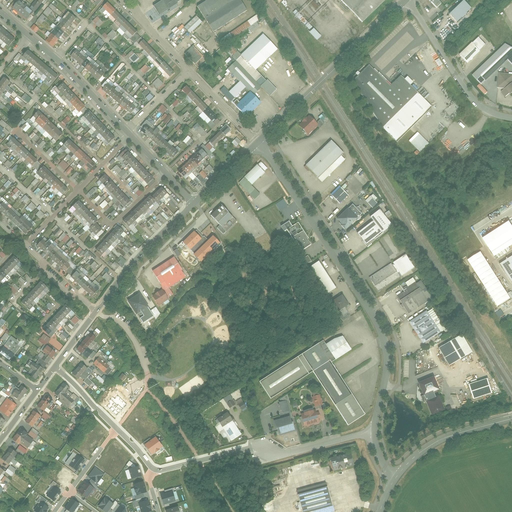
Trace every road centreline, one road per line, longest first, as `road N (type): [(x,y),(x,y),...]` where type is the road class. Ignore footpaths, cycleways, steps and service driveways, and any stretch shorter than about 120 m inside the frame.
road 1 (residential): [(375,429),(387,363),(380,330),(258,139)]
road 2 (residential): [(405,0),(258,139)]
road 3 (residential): [(511,117),(472,98),(405,0)]
road 4 (residential): [(197,199),(95,312)]
road 5 (residential): [(0,222),(95,312)]
road 6 (unclassified): [(375,429),(273,456),(250,448)]
road 7 (residential): [(395,479),(440,440),(506,420)]
